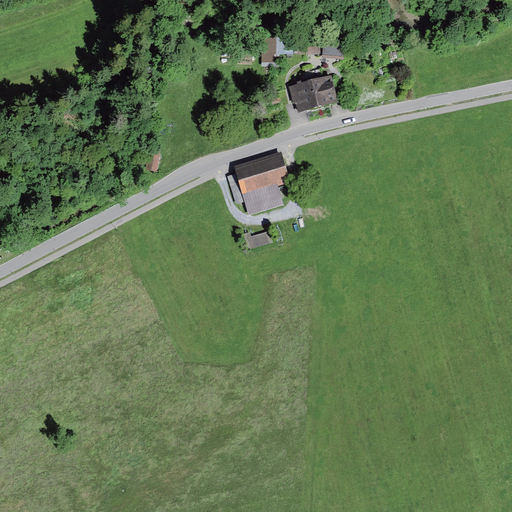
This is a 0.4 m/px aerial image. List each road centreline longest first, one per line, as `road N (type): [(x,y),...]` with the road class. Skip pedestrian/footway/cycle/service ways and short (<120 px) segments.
road 1 (tertiary): [(0,272),(176,180),(283,137),(511,86)]
road 2 (track): [(218,162),(239,217),(272,220),(294,200),(283,137)]
